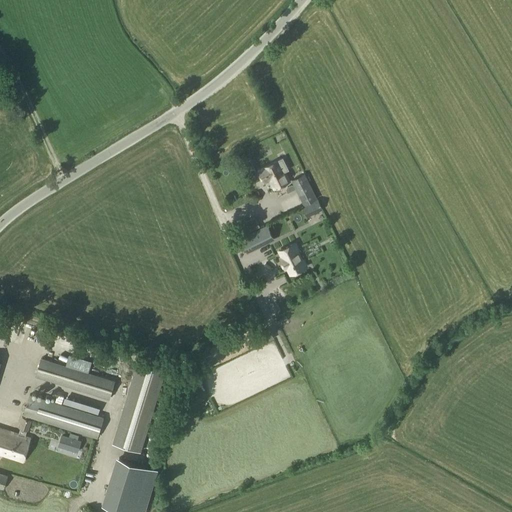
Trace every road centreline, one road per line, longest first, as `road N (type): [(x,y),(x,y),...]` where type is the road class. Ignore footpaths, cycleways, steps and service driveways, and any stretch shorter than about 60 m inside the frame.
road 1 (unclassified): [(0,225),(224,78),(305,0)]
road 2 (track): [(0,51),(64,181)]
